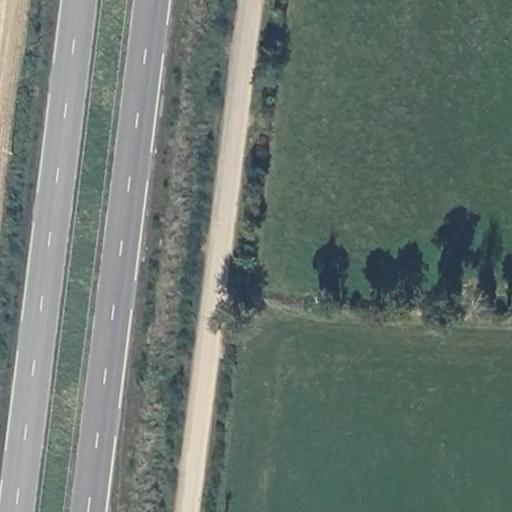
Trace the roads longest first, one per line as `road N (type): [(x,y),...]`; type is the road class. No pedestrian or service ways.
road 1 (trunk): [(86,511),(149,0)]
road 2 (trunk): [(79,0),(16,511)]
road 3 (unclassified): [(188,511),(251,0)]
